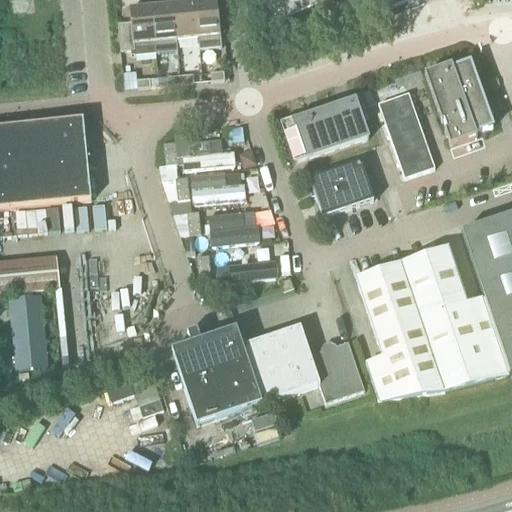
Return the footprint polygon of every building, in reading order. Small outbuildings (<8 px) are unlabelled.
[(310,0),(314,14),(387,2),(386,0),(310,0)] [(194,6),(198,41),(199,53),(222,51),(220,39),(217,4),(194,6)] [(194,6),(175,8),(173,8),(176,43),(198,41),(194,6)] [(173,8),(158,10),(151,11),(153,37),(155,57),(156,58),(178,56),(176,43),(173,8)] [(130,26),(117,27),(120,55),(135,54),(136,59),(155,57),(153,37),(151,11),(129,13),(130,26)] [(425,78),(442,126),(444,125),(447,134),(445,134),(450,150),(477,140),(476,137),(493,130),(489,120),(492,119),(488,108),(485,109),(483,103),(488,93),(478,89),(470,66),(453,72),(452,69),(425,78)] [(224,75),(211,77),(212,85),(225,84),(224,75)] [(193,78),(180,80),(181,88),(194,87),(193,78)] [(168,89),(181,88),(180,80),(167,81),(168,89)] [(138,92),(151,91),(150,82),(137,84),(138,92)] [(408,92),(374,103),(402,188),(437,176),(408,92)] [(306,164),(368,143),(355,105),(310,120),(308,117),(280,126),(294,166),(305,162),(306,164)] [(83,123),(0,131),(0,213),(91,205),(83,123)] [(180,162),(180,174),(234,171),(233,154),(222,155),(221,144),(191,147),(189,138),(174,140),(175,146),(177,160),(179,161),(180,162)] [(178,168),(177,160),(175,146),(163,148),(166,170),(178,168)] [(309,184),(323,222),(374,205),(361,167),(309,184)] [(225,176),(190,180),(193,209),(247,204),(246,189),(227,190),(225,176)] [(190,204),(187,181),(175,183),(178,205),(190,204)] [(201,238),(199,216),(187,217),(189,239),(201,238)] [(244,217),(208,220),(211,250),(260,246),(258,229),(246,231),(244,217)] [(511,218),(462,236),(510,379),(511,378),(511,218)] [(468,307),(449,252),(402,268),(430,347),(442,378),(448,395),(509,379),(483,302),(468,307)] [(211,281),(209,260),(197,261),(199,282),(211,281)] [(57,262),(0,267),(0,298),(60,293),(57,262)] [(277,266),(216,270),(218,287),(278,281),(277,266)] [(430,347),(402,268),(356,284),(383,362),(430,347)] [(290,283),(280,287),(284,297),(294,293),(290,283)] [(41,301),(9,304),(16,374),(47,371),(41,301)] [(319,389),(326,408),(365,395),(349,347),(311,360),(301,331),(243,350),(237,333),(201,344),(197,333),(187,337),(203,385),(184,392),(197,430),(319,389)] [(430,347),(366,368),(379,405),(445,395),(448,395),(442,378),(430,347)] [(136,424),(143,422),(164,415),(152,380),(132,387),(140,410),(132,413),(136,424)] [(130,389),(107,396),(111,408),(134,400),(130,389)]
